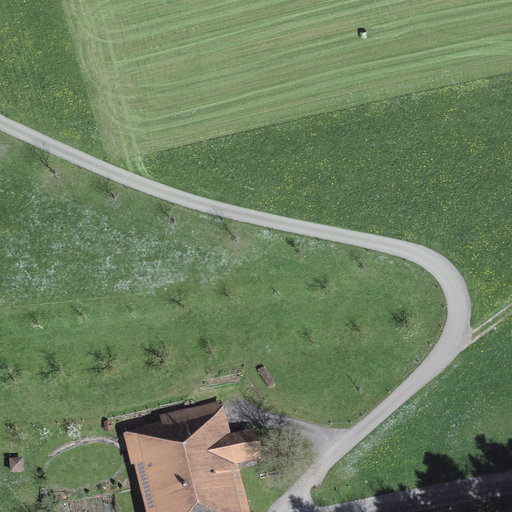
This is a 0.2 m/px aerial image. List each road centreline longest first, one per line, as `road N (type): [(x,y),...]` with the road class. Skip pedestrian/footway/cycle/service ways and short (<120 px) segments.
road 1 (track): [(0,123),(156,190),(408,251),(450,277),(459,343),(303,481),(284,511)]
road 2 (unclassified): [(511,477),(343,511)]
